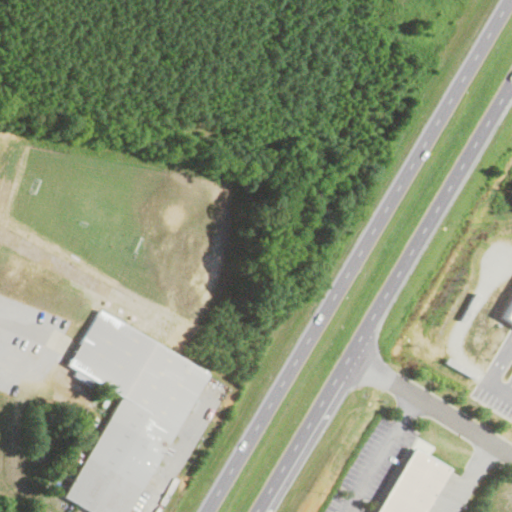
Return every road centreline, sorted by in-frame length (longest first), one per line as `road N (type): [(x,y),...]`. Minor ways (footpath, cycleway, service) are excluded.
road 1 (trunk): [(511,0),(206,511)]
road 2 (trunk): [(259,511),(511,86)]
road 3 (residential): [(351,356),(511,452)]
